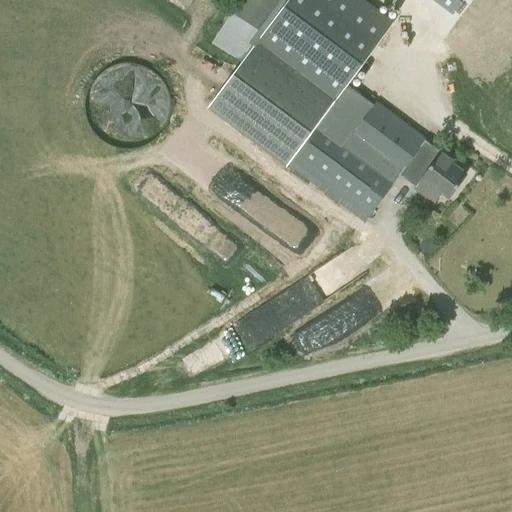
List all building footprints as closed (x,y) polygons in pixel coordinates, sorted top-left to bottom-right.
[(361,0),(238,0),(213,39),(242,61),(210,105),(319,187),(349,144),(319,122),(339,95),(389,19),(361,0)] [(426,0),(449,17),(461,0),(426,0)] [(116,99),(143,98),(142,80),(137,80),(137,68),(115,69),(116,99)] [(376,100),(348,137),(366,149),(363,153),(397,179),(401,173),(405,176),(427,147),(423,143),(426,138),(376,100)] [(362,154),(349,144),(319,187),(365,221),(397,179),(363,153),(362,154)] [(449,196),(466,174),(452,164),(454,161),(442,152),(439,155),(427,147),(405,176),(417,186),(424,177),(449,196)] [(267,304),(233,323),(247,348),(281,329),(267,304)]
